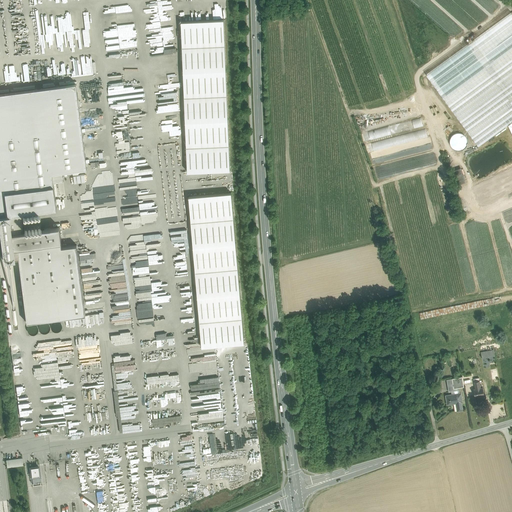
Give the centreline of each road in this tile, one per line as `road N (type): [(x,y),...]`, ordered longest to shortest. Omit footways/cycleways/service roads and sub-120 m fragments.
road 1 (primary): [(254,0),(263,207),(295,491)]
road 2 (secondary): [(511,422),(295,491)]
road 3 (track): [(373,183),(308,0)]
